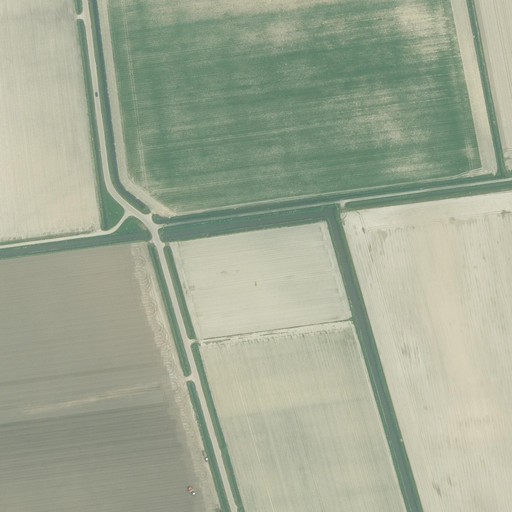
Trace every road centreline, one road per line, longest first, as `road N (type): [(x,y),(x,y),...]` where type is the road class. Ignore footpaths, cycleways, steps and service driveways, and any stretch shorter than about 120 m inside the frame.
road 1 (tertiary): [(233,511),(154,232),(108,185),(84,0)]
road 2 (track): [(151,227),(511,179)]
road 3 (track): [(0,418),(195,376)]
road 4 (track): [(0,247),(111,231),(130,209)]
